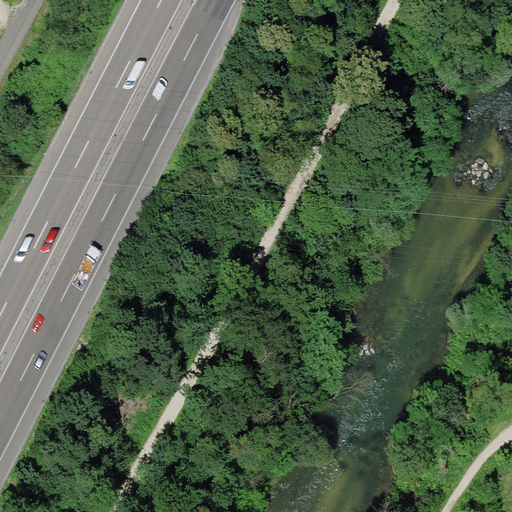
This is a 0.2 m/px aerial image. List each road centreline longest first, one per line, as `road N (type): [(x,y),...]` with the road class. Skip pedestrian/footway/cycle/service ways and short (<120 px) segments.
road 1 (motorway): [(0,428),(218,0)]
road 2 (motorway): [(168,0),(0,317)]
